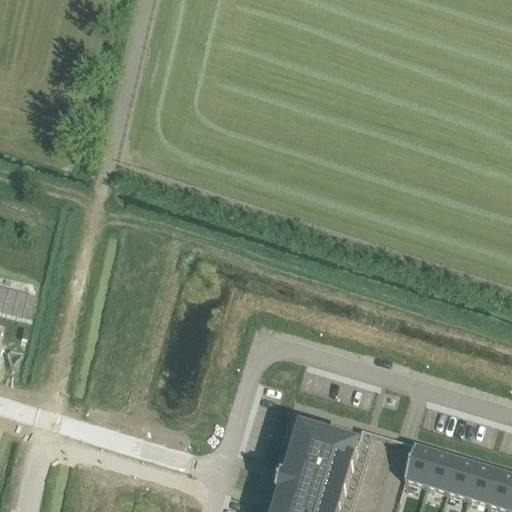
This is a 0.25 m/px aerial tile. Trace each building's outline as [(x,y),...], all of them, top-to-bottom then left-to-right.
[(0,291),(0,316),(31,324),(37,301),(0,291)] [(333,511),(335,507),(342,509),(359,452),(358,452),(301,434),(287,483),(282,482),(281,484),(282,485),(278,497),(277,497),(277,500),(281,501),(277,511),(333,511)] [(416,452),(405,487),(427,493),(437,459),(416,452)] [(437,459),(427,493),(447,499),(458,465),(437,459)] [(458,465),(447,499),(468,506),(478,471),(458,465)] [(478,471),(468,506),(489,511),(499,477),(478,471)] [(511,481),(499,477),(489,511),(488,511),(511,511),(511,509),(511,481)]
